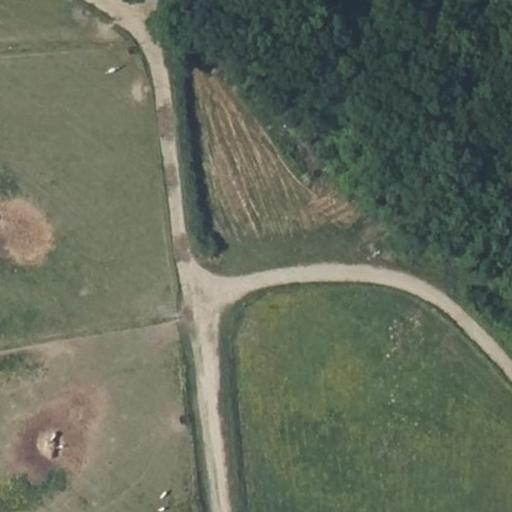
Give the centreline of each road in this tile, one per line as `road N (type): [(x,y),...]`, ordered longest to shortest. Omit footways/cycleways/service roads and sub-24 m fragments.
road 1 (track): [(229,511),(206,311),(224,289),(302,276),(407,280),(457,313),(511,375)]
road 2 (track): [(206,311),(182,273),(149,40),(129,15),(100,0)]
